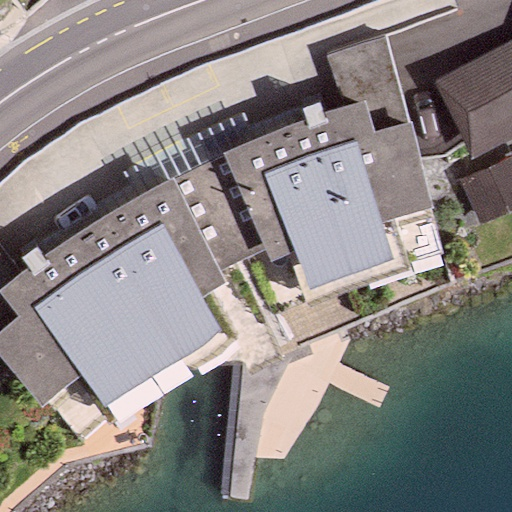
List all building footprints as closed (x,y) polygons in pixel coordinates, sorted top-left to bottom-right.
[(253,138),(201,163),(244,250),(281,232),(298,270),(350,249),(402,232),(392,194),(427,183),(386,32),(328,53),(346,104),(327,110),(320,93),(301,100),(307,117),(253,138)] [(511,49),(445,83),(472,136),(511,116),(511,49)] [(511,157),(499,164),(508,182),(500,186),(509,204),(511,202),(511,157)] [(244,250),(201,163),(162,181),(123,204),(86,226),(49,251),(36,236),(20,249),(32,265),(22,271),(0,241),(0,338),(38,385),(69,361),(93,391),(157,345),(226,305),(205,267),(244,250)] [(468,178),(485,214),(509,204),(500,186),(508,182),(499,164),(468,178)]
